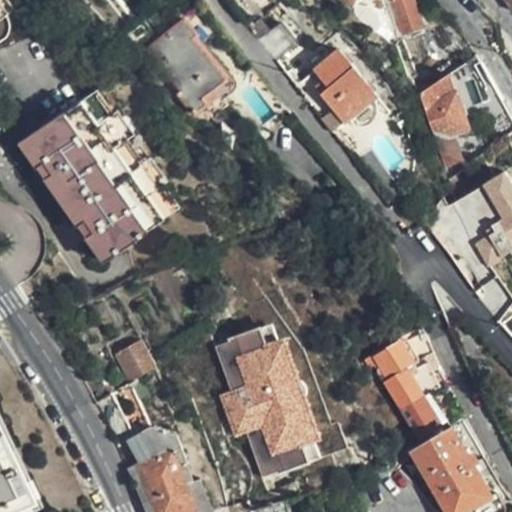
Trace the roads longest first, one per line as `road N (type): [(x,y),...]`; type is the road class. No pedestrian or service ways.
road 1 (residential): [(511,355),(439,268),(420,268),(416,281),(475,414),(511,470)]
road 2 (tertiary): [(0,292),(60,378),(128,511)]
road 3 (residential): [(511,41),(475,0),(454,0),(511,100)]
